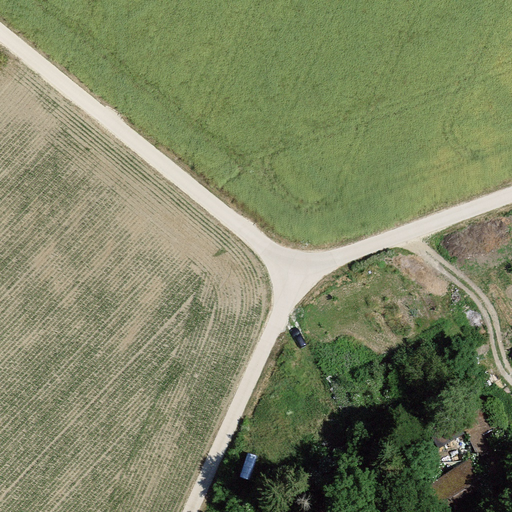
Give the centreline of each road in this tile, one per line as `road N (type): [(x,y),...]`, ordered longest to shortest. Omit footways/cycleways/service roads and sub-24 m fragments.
road 1 (track): [(0,31),(297,273),(511,192)]
road 2 (track): [(192,511),(297,273)]
road 3 (track): [(401,233),(482,303),(511,376)]
